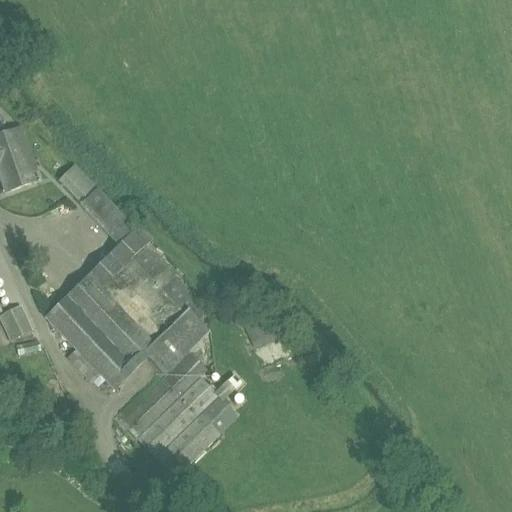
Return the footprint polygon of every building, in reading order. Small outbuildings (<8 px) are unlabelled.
[(29,170),(16,132),(0,137),(0,177),(6,194),(39,182),(34,169),(29,170)] [(97,191),(85,177),(69,191),(81,205),(97,191)] [(97,191),(81,205),(78,208),(87,217),(105,199),(97,191)] [(153,241),(141,228),(45,318),(76,351),(66,360),(91,386),(101,377),(114,391),(147,359),(163,377),(173,368),(175,370),(119,422),(173,479),(221,434),(202,414),(218,399),(199,380),(206,373),(189,356),(180,365),(177,363),(207,334),(197,324),(207,314),(145,248),(153,241)] [(33,333),(21,308),(0,316),(0,323),(9,343),(33,333)] [(18,357),(41,352),(38,343),(15,348),(18,357)] [(241,385),(233,376),(214,394),(222,403),(241,385)]
